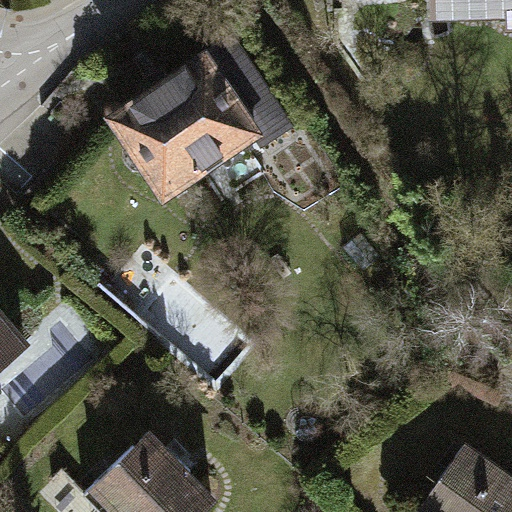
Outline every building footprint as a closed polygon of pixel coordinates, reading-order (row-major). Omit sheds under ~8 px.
[(511,0),(435,0),(435,11),(511,8),(511,0)] [(230,36),(114,114),(132,140),(127,145),(125,152),(126,157),(128,162),(132,166),(138,168),(144,168),(149,166),(166,191),(204,166),(246,137),(256,130),(266,143),(292,126),(230,36)] [(246,137),(204,166),(225,198),(268,169),(246,137)] [(0,364),(27,343),(0,311),(0,364)] [(148,431),(85,492),(103,511),(199,511),(214,498),(189,473),(192,470),(168,445),(165,448),(148,431)] [(511,511),(511,477),(468,443),(428,493),(452,511),(511,511)]
